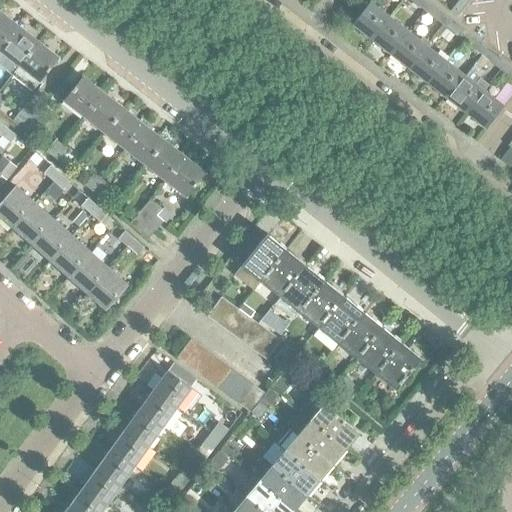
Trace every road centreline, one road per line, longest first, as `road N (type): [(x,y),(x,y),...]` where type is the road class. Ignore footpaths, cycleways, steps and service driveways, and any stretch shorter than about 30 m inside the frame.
road 1 (residential): [(490,343),(268,165)]
road 2 (residential): [(468,173),(245,0)]
road 3 (residential): [(268,165),(54,0)]
road 4 (residential): [(97,368),(268,165)]
road 5 (residential): [(490,343),(350,511)]
road 6 (tertiary): [(511,380),(400,511)]
road 7 (residential): [(0,505),(97,368)]
